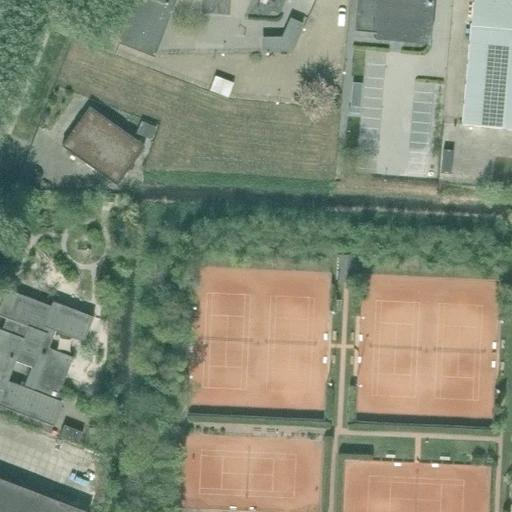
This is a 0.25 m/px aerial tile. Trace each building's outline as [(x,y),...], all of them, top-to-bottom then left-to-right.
[(133,0),(135,0),(118,42),(152,55),(160,34),(162,34),(164,34),(165,32),(165,31),(164,29),(163,28),(173,0),(322,0),(322,6),(346,8),(346,0),(133,0)] [(356,0),(354,32),(374,33),(374,40),(429,44),(429,43),(418,42),(417,41),(428,33),(430,33),(432,0),(356,0)] [(511,0),(472,0),(461,125),(511,129),(511,0)] [(247,28),(261,27),(261,9),(246,10),(247,28)] [(290,26),(284,41),(295,46),(301,31),(290,26)] [(284,53),(284,41),(267,42),(268,54),(284,53)] [(227,99),(233,84),(214,77),(209,92),(227,99)] [(132,164),(144,147),(89,108),(78,123),(77,123),(72,131),(61,147),(116,186),(128,169),(130,170),(133,165),(132,164)] [(55,331),(83,342),(93,317),(52,302),(50,307),(6,290),(0,305),(0,317),(5,320),(1,331),(0,330),(0,396),(2,391),(3,392),(4,389),(5,390),(0,401),(0,413),(18,421),(21,414),(52,426),(61,402),(56,400),(72,358),(48,349),(55,331)] [(78,444),(82,433),(63,426),(59,437),(78,444)] [(0,511),(85,511),(0,479),(0,511)]
